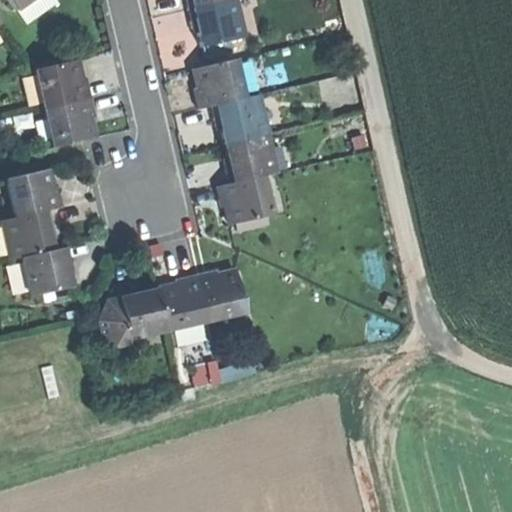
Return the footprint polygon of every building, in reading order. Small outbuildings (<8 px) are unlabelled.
[(4,0),(14,12),(30,0),(4,0)] [(55,3),(52,0),(30,0),(14,12),(23,26),(55,3)] [(232,0),(183,0),(186,11),(232,0)] [(243,38),(233,0),(232,0),(186,11),(190,30),(195,29),(197,35),(200,48),(243,38)] [(234,61),(192,71),(195,83),(196,89),(192,90),(196,110),(209,107),(243,99),(234,61)] [(34,71),(43,110),(89,99),(84,80),(79,81),(78,73),(75,62),(34,71)] [(256,96),(243,99),(209,107),(214,128),(219,127),(221,134),(223,146),(265,136),(256,96)] [(43,110),(52,148),(93,139),(90,127),(89,120),(93,119),(89,99),(43,110)] [(274,174),(265,136),(223,146),(228,164),(222,165),(225,174),(227,185),(261,178),(274,174)] [(4,180),(13,220),(48,212),(60,209),(55,188),(50,190),(48,183),(45,170),(4,180)] [(269,215),(261,178),(227,185),(215,188),(219,206),(223,205),(226,214),(228,225),(269,215)] [(10,261),(20,259),(51,251),(47,232),(52,231),(50,223),(48,212),(13,220),(1,222),(10,261)] [(51,251),(20,259),(29,297),(70,287),(67,275),(66,268),(70,267),(66,248),(51,251)] [(214,271),(193,276),(204,323),(243,314),(233,273),(221,276),(215,277),(214,271)] [(166,332),(204,323),(193,276),(180,279),(173,281),(174,287),(156,291),(166,332)] [(163,333),(166,332),(156,291),(153,291),(145,293),(136,295),(135,290),(115,294),(117,300),(126,341),(163,333)] [(127,346),(126,341),(117,300),(105,303),(96,322),(100,339),(110,349),(127,346)]
